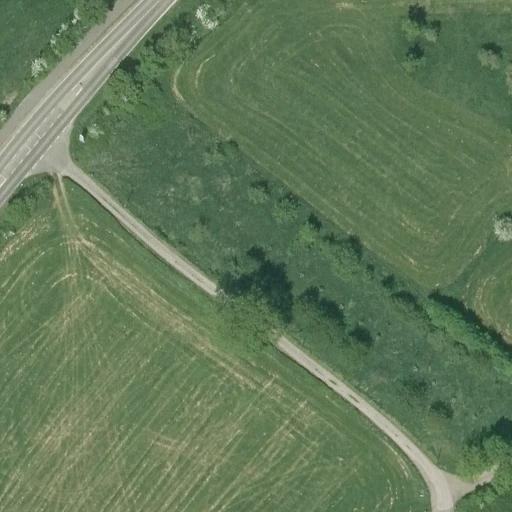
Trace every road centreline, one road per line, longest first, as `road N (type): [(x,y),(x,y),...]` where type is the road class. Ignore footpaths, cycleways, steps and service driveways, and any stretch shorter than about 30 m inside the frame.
road 1 (track): [(511,461),(444,485),(408,443),(179,264),(15,120)]
road 2 (tertiary): [(0,185),(164,0)]
